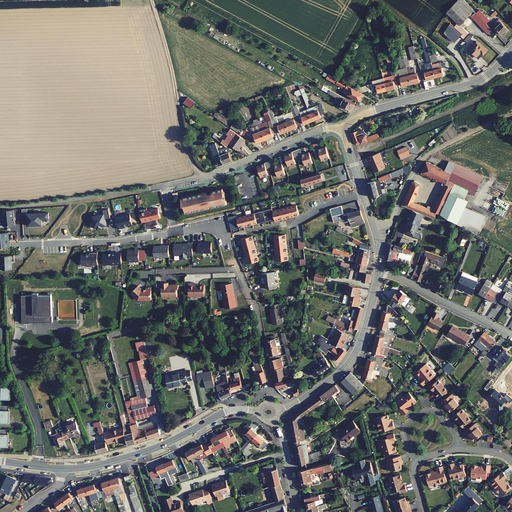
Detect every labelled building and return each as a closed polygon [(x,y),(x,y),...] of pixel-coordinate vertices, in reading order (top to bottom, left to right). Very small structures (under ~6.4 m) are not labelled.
[(467,0),(453,0),(447,7),(456,16),(453,19),(457,24),(456,25),(464,33),(468,29),(460,21),(471,12),(488,30),(492,26),(486,20),(476,9),(467,0)] [(481,5),(476,9),(486,20),(492,16),(481,5)] [(509,26),(500,15),(494,21),(503,31),(509,26)] [(427,49),(425,37),(421,38),(427,63),(424,64),(426,69),(420,71),(422,81),(434,77),(431,65),(431,62),(430,59),(427,49)] [(482,37),(474,45),(476,47),(474,49),(477,52),(479,50),(482,52),(484,50),(485,52),(487,50),(488,50),(492,46),(482,37)] [(408,47),(411,60),(417,58),(415,49),(414,45),(408,47)] [(406,52),(404,52),(404,56),(407,67),(412,66),(410,60),(408,60),(406,52)] [(407,67),(404,56),(398,57),(401,69),(407,67)] [(384,77),(387,89),(395,87),(395,85),(399,84),(396,72),(392,59),(388,60),(392,75),(384,77)] [(431,65),(434,77),(443,75),(441,67),(444,67),(443,62),(431,65)] [(407,67),(411,83),(420,81),(416,67),(412,68),(412,66),(407,67)] [(403,83),(403,85),(411,83),(407,67),(401,69),(398,69),(399,71),(396,72),(399,84),(403,83)] [(377,92),(386,89),(383,77),(372,80),(373,82),(353,87),(361,91),(368,89),(368,91),(377,89),(377,92)] [(346,94),(359,101),(363,93),(361,92),(354,88),(337,79),(335,83),(348,90),(346,94)] [(304,88),(299,85),(307,106),(311,105),(304,88)] [(349,110),(351,111),(354,104),(331,91),(329,90),(328,93),(342,101),(338,108),(347,112),(349,110)] [(187,96),(183,102),(191,108),(195,102),(187,96)] [(313,121),(309,109),(300,112),(297,105),(294,106),(295,109),(300,123),(304,121),(305,124),(313,121)] [(321,105),(309,109),(313,121),(321,117),(321,115),(324,114),(321,105)] [(292,110),(291,110),(292,112),(283,115),(289,130),(297,127),(296,124),(300,123),(295,109),(292,110)] [(271,119),(272,120),(276,132),(280,131),(281,133),(289,130),(283,115),(277,117),(277,116),(274,117),(271,119)] [(268,122),(260,125),(261,126),(266,139),(275,136),(273,133),(276,132),(272,120),(268,122)] [(244,133),(234,125),(232,128),(242,136),(244,133)] [(256,128),(252,129),(257,143),(266,139),(261,126),(256,128)] [(239,151),(246,141),(231,130),(229,134),(230,135),(226,141),(223,139),(222,140),(220,143),(225,148),(226,147),(230,144),(239,151)] [(362,130),(351,134),(355,143),(356,142),(356,144),(368,140),(379,136),(377,132),(368,135),(362,130)] [(244,133),(242,136),(250,142),(252,139),(247,135),(249,133),(246,131),(244,133)] [(214,134),(212,136),(220,143),(222,140),(214,134)] [(215,143),(208,146),(216,167),(233,160),(230,151),(220,155),(218,151),(215,143)] [(334,156),(331,144),(323,146),(323,145),(319,146),(321,155),(325,154),(326,158),(334,156)] [(307,151),(305,145),(297,148),(297,149),(289,151),(293,162),(300,160),(299,157),(308,155),(310,163),(317,160),(314,149),(307,151)] [(225,148),(218,151),(220,155),(230,151),(232,151),(226,147),(225,148)] [(406,147),(397,151),(401,159),(410,155),(406,147)] [(385,156),(382,150),(370,155),(373,161),(374,162),(374,161),(376,164),(375,165),(377,170),(387,165),(388,164),(385,157),(385,156)] [(279,163),(278,157),(269,159),(269,160),(262,162),(265,174),(273,172),(272,169),(280,167),(282,174),(290,172),(287,160),(279,163)] [(445,170),(427,161),(422,172),(446,184),(451,172),(445,170)] [(483,177),(450,161),(445,170),(451,172),(446,184),(444,188),(451,191),(440,214),(476,235),(485,215),(466,206),(469,200),(465,199),(468,193),(474,196),(483,177)] [(408,165),(385,174),(386,179),(408,171),(410,172),(417,162),(408,165)] [(326,170),(292,180),(293,187),(327,176),(326,170)] [(378,178),(370,181),(375,195),(391,190),(390,185),(385,187),(384,180),(386,179),(385,174),(378,177),(378,178)] [(403,205),(411,209),(414,202),(421,184),(415,181),(413,182),(411,183),(403,205)] [(228,194),(226,186),(215,188),(216,190),(211,191),(210,189),(185,194),(187,203),(188,202),(190,210),(231,201),(229,194),(228,194)] [(451,191),(444,188),(437,201),(436,200),(434,204),(435,205),(434,207),(432,207),(431,209),(418,203),(415,210),(425,214),(435,219),(439,213),(440,214),(451,191)] [(303,211),(301,202),(292,204),(293,205),(293,207),(295,213),(303,211)] [(293,205),(292,204),(285,206),(285,207),(285,209),(287,215),(291,214),(295,213),(293,207),(293,205)] [(345,210),(343,204),(332,208),(334,214),(345,210)] [(276,208),(276,205),(267,207),(268,210),(268,212),(270,218),(279,216),(277,210),(277,208),(276,208)] [(285,207),(285,206),(276,208),(277,208),(277,210),(279,216),(279,217),(283,216),(287,215),(285,209),(285,207)] [(268,210),(267,207),(258,209),(259,212),(259,214),(261,220),(265,219),(270,218),(268,212),(268,210)] [(110,218),(108,208),(103,210),(103,213),(98,214),(94,212),(92,217),(93,218),(92,218),(93,223),(94,223),(95,227),(97,227),(98,229),(102,228),(102,226),(107,225),(105,219),(110,218)] [(140,212),(143,223),(161,219),(159,208),(140,212)] [(259,212),(258,209),(249,212),(250,214),(250,216),(252,222),(259,221),(261,220),(259,214),(259,212)] [(412,209),(405,226),(408,227),(405,234),(415,238),(425,214),(415,210),(412,209)] [(13,210),(2,210),(3,226),(14,225),(13,210)] [(346,214),(345,210),(334,214),(336,222),(344,220),(345,222),(350,220),(352,226),(365,222),(361,210),(346,214)] [(49,212),(27,213),(27,215),(28,226),(43,225),(42,219),(50,218),(49,212)] [(250,214),(249,212),(240,214),(241,215),(241,216),(241,218),(242,220),(243,225),(250,223),(252,222),(250,216),(250,214)] [(132,224),(130,213),(115,216),(118,228),(125,226),(132,224)] [(396,225),(402,226),(401,231),(402,232),(406,218),(398,216),(396,225)] [(9,240),(9,232),(0,232),(0,247),(9,247),(8,240),(9,240)] [(456,243),(463,246),(468,235),(461,232),(456,243)] [(287,243),(286,234),(275,235),(276,244),(287,243)] [(255,244),(253,236),(241,239),(243,247),(255,244)] [(351,249),(351,253),(370,257),(371,250),(369,249),(370,246),(355,238),(354,241),(361,245),(359,251),(351,249)] [(409,241),(403,239),(400,246),(405,247),(406,248),(407,248),(409,241)] [(203,241),(199,241),(199,252),(212,252),(212,242),(203,242),(203,241)] [(193,256),(193,243),(188,243),(188,245),(186,245),(186,244),(174,244),(175,256),(181,256),(181,260),(187,260),(187,256),(193,256)] [(288,251),(287,243),(276,244),(277,253),(288,251)] [(255,245),(255,244),(243,247),(245,255),(257,252),(255,245)] [(413,249),(389,244),(386,260),(399,263),(399,260),(397,260),(399,252),(412,254),(413,249)] [(169,257),(169,245),(164,245),(164,246),(154,247),(154,257),(169,257)] [(351,253),(334,247),(333,251),(350,256),(351,253)] [(139,261),(139,250),(135,250),(128,251),(128,261),(139,261)] [(447,259),(427,250),(424,251),(420,261),(423,263),(421,268),(418,266),(414,277),(417,278),(417,279),(422,281),(427,269),(429,270),(431,265),(430,265),(431,261),(443,267),(447,259)] [(289,260),(288,251),(277,253),(278,261),(289,260)] [(258,254),(257,252),(245,255),(248,264),(259,261),(258,254)] [(98,265),(97,253),(89,253),(90,254),(81,254),(81,266),(86,265),(86,266),(91,266),(91,265),(98,265)] [(122,264),(122,254),(118,254),(117,253),(112,253),(112,254),(104,254),(104,264),(112,264),(112,265),(117,265),(117,264),(122,264)] [(370,257),(351,253),(350,256),(357,258),(357,261),(368,264),(370,257)] [(14,260),(13,256),(0,256),(0,265),(0,270),(11,270),(11,260),(14,260)] [(368,264),(357,261),(356,264),(342,261),(341,265),(364,270),(367,270),(368,264)] [(357,270),(355,277),(362,278),(362,280),(371,282),(372,273),(364,271),(364,270),(358,269),(358,270),(357,270)] [(330,273),(317,270),(314,279),(325,282),(326,276),(329,277),(330,273)] [(475,274),(465,270),(462,278),(464,279),(461,286),(471,291),(471,292),(474,294),(478,285),(480,280),(474,277),(475,274)] [(274,271),(263,273),(264,286),(268,285),(268,289),(276,288),(274,271)] [(443,283),(432,276),(428,282),(440,289),(443,283)] [(486,283),(480,280),(478,285),(483,289),(482,291),(488,295),(495,283),(496,281),(490,278),(486,283)] [(169,283),(162,283),(163,297),(177,297),(177,289),(178,289),(178,284),(172,284),(172,285),(169,285),(169,283)] [(196,283),(189,283),(189,296),(205,295),(204,285),(196,285),(196,283)] [(233,283),(221,285),(226,309),(238,306),(236,297),(235,296),(234,294),(235,293),(233,283)] [(362,285),(351,283),(349,291),(363,295),(363,291),(361,290),(362,285)] [(495,283),(488,295),(495,299),(497,295),(500,297),(503,291),(500,289),(502,286),(495,283)] [(511,288),(507,285),(503,291),(500,297),(510,303),(511,299),(511,288)] [(152,300),(152,287),(146,288),(147,290),(143,290),(139,286),(131,293),(139,300),(152,300)] [(346,300),(360,304),(361,303),(363,295),(349,291),(348,291),(346,300)] [(393,299),(391,303),(395,305),(393,307),(395,309),(398,312),(406,297),(407,298),(408,296),(400,291),(397,295),(396,294),(394,295),(393,298),(393,299)] [(33,295),(21,296),(22,323),(53,322),(52,294),(39,295),(39,293),(33,293),(33,295)] [(280,302),(272,303),(273,308),(271,308),(273,323),(283,322),(280,302)] [(350,327),(355,329),(356,325),(361,327),(367,305),(361,303),(360,304),(359,307),(356,317),(353,316),(351,321),(348,320),(332,313),(330,318),(338,321),(350,327)] [(383,310),(380,319),(388,321),(390,312),(392,313),(395,316),(399,313),(398,312),(395,309),(388,305),(386,311),(383,310)] [(350,313),(348,320),(351,321),(353,316),(356,317),(359,307),(356,306),(353,314),(350,313)] [(438,309),(431,322),(442,328),(447,319),(441,316),(443,312),(438,309)] [(381,328),(380,331),(392,335),(393,332),(386,330),(388,321),(380,319),(378,327),(381,328)] [(338,321),(336,324),(341,326),(349,330),(350,327),(338,321)] [(455,324),(450,333),(468,342),(472,334),(469,332),(469,331),(455,324)] [(341,326),(337,339),(347,345),(352,331),(349,330),(341,326)] [(485,330),(478,340),(481,343),(489,333),(485,330)] [(376,334),(373,343),(385,346),(388,338),(391,338),(392,335),(380,331),(379,335),(376,334)] [(330,335),(325,333),(320,341),(325,343),(330,335)] [(498,340),(489,333),(481,343),(488,348),(486,351),(488,353),(498,340)] [(277,334),(269,335),(271,346),(280,344),(277,334)] [(344,349),(347,345),(337,339),(330,335),(325,343),(323,346),(330,353),(333,349),(335,350),(339,345),(344,349)] [(153,357),(149,340),(141,342),(143,350),(144,350),(146,359),(153,357)] [(385,346),(373,343),(371,351),(374,352),(373,356),(379,357),(382,358),(384,349),(397,353),(397,350),(385,346)] [(282,355),(280,344),(271,346),(273,356),(282,355)] [(502,362),(499,366),(502,368),(511,354),(511,351),(508,349),(509,347),(505,344),(498,353),(504,357),(501,361),(502,362)] [(340,356),(345,360),(353,348),(347,345),(344,349),(339,345),(335,350),(341,354),(340,356)] [(256,373),(259,382),(266,380),(263,370),(256,352),(250,354),(254,365),(251,366),(253,374),(256,373)] [(326,360),(315,367),(319,372),(323,370),(334,363),(327,353),(323,356),(326,360)] [(373,356),(371,355),(370,359),(367,358),(364,367),(383,372),(384,368),(377,366),(379,357),(373,356)] [(286,358),(286,356),(273,357),(276,367),(285,365),(286,365),(285,358),(286,358)] [(134,362),(143,398),(143,401),(150,400),(149,397),(155,395),(146,359),(134,362)] [(427,363),(417,371),(420,375),(422,377),(420,379),(424,384),(436,375),(427,363)] [(287,373),(285,365),(276,367),(278,378),(294,375),(293,372),(287,373)] [(383,372),(364,367),(362,375),(365,376),(364,380),(371,382),(372,378),(370,377),(371,373),(373,373),(382,375),(383,372)] [(176,373),(171,374),(174,386),(192,382),(191,379),(196,378),(194,370),(176,374),(176,373)] [(207,380),(209,387),(218,385),(214,370),(200,373),(201,381),(207,380)] [(342,382),(355,395),(364,386),(351,373),(342,382)] [(218,396),(221,401),(234,394),(231,377),(230,375),(227,376),(229,387),(224,390),(222,383),(219,384),(221,392),(221,394),(218,396)] [(233,382),(235,388),(245,384),(242,375),(236,377),(237,380),(233,382)] [(299,376),(279,380),(280,386),(297,383),(298,387),(296,388),(298,393),(303,392),(302,387),(300,381),(299,376)] [(308,379),(300,381),(302,387),(311,385),(309,379),(308,379)] [(448,390),(439,379),(431,386),(435,391),(434,392),(439,398),(448,390)] [(323,393),(310,402),(314,408),(341,388),(337,383),(323,393)] [(0,400),(11,400),(12,384),(1,384),(0,400)] [(411,389),(399,399),(403,404),(401,406),(406,412),(411,407),(409,405),(414,401),(414,402),(419,399),(411,389)] [(453,393),(443,402),(446,406),(448,405),(452,411),(460,404),(455,398),(456,397),(453,393)] [(129,405),(131,411),(151,405),(150,400),(143,401),(129,405)] [(299,411),(304,416),(314,408),(310,402),(299,411)] [(0,422),(10,423),(10,405),(0,404),(0,422)] [(151,406),(151,405),(131,411),(136,432),(139,443),(164,433),(157,423),(143,428),(140,418),(157,414),(151,406)] [(158,405),(151,406),(157,414),(157,416),(157,423),(164,433),(158,405)] [(473,419),(464,407),(454,415),(459,421),(460,420),(464,426),(473,419)] [(390,414),(378,417),(381,432),(397,428),(395,421),(392,422),(392,418),(391,419),(390,414)] [(293,418),(297,440),(308,438),(306,427),(301,426),(300,419),(300,417),(296,415),(293,418)] [(56,418),(48,421),(51,427),(59,424),(56,418)] [(76,419),(70,422),(74,433),(79,431),(76,419)] [(341,432),(348,441),(359,433),(364,430),(355,420),(341,432)] [(478,420),(467,429),(470,433),(472,432),(476,438),(485,431),(480,425),(480,424),(478,420)] [(93,427),(97,427),(99,434),(102,434),(100,421),(93,422),(93,427)] [(130,424),(127,425),(127,427),(130,439),(132,445),(139,443),(136,432),(133,433),(130,424)] [(224,432),(220,434),(227,447),(230,446),(230,444),(230,443),(233,441),(234,442),(238,440),(235,435),(231,426),(223,430),(224,432)] [(62,430),(59,431),(63,443),(68,441),(66,436),(72,434),(70,427),(62,430)] [(127,427),(108,432),(111,444),(130,439),(127,427)] [(245,438),(251,444),(254,440),(260,435),(253,429),(252,431),(249,428),(244,433),(248,436),(245,438)] [(0,444),(9,445),(9,430),(0,429),(0,444)] [(106,438),(98,440),(101,452),(111,449),(106,431),(104,431),(106,438)] [(348,441),(349,442),(353,438),(355,438),(356,437),(356,435),(359,433),(348,441)] [(389,437),(382,439),(387,454),(399,451),(397,446),(396,446),(395,440),(397,440),(396,433),(389,435),(389,437)] [(227,447),(220,434),(212,438),(213,440),(209,442),(214,452),(223,447),(229,458),(232,457),(227,447)] [(254,440),(264,449),(269,444),(260,435),(254,440)] [(297,440),(301,465),(325,457),(329,455),(325,448),(322,450),(311,453),(308,441),(312,440),(311,436),(308,438),(297,440)] [(202,444),(195,447),(207,471),(208,473),(210,472),(209,470),(203,457),(214,452),(209,442),(203,445),(202,444)] [(202,468),(204,473),(207,471),(195,447),(187,452),(190,458),(191,457),(194,462),(197,460),(201,468),(202,468)] [(402,455),(389,459),(390,463),(391,463),(394,471),(404,468),(402,461),(404,461),(402,455)] [(367,463),(366,458),(359,460),(360,465),(354,466),(358,478),(362,477),(363,481),(368,479),(370,484),(378,482),(372,461),(367,463)] [(173,460),(165,463),(174,486),(177,486),(172,473),(178,472),(173,460)] [(456,460),(449,462),(453,477),(468,473),(464,461),(460,462),(460,461),(456,462),(456,460)] [(479,463),(474,462),(473,474),(488,476),(489,469),(491,470),(492,462),(485,461),(485,464),(479,464),(479,463)] [(168,478),(171,487),(174,486),(165,463),(157,466),(159,471),(150,474),(153,481),(161,477),(161,476),(165,475),(167,479),(168,478)] [(444,463),(438,465),(439,468),(427,471),(431,483),(435,482),(441,481),(441,480),(449,478),(444,463)] [(302,469),(305,484),(315,482),(313,472),(320,470),(320,469),(326,468),(325,464),(302,469)] [(270,486),(273,485),(283,483),(279,467),(265,471),(268,483),(269,483),(270,486)] [(509,475),(504,469),(492,479),(497,486),(500,491),(501,490),(503,494),(511,486),(511,484),(506,477),(509,475)] [(10,470),(4,480),(7,481),(5,485),(8,487),(9,488),(17,475),(10,470)] [(39,472),(37,479),(51,481),(54,479),(55,474),(39,472)] [(122,473),(114,476),(117,485),(125,482),(122,473)] [(402,474),(390,477),(394,492),(401,490),(402,493),(409,491),(407,484),(404,485),(403,479),(404,479),(402,474)] [(106,480),(104,481),(107,493),(110,492),(108,488),(117,485),(114,476),(106,478),(106,480)] [(98,479),(89,481),(92,488),(100,486),(103,495),(107,493),(104,481),(99,483),(98,479)] [(226,480),(218,483),(212,485),(216,496),(221,495),(230,492),(226,480)] [(89,481),(82,483),(84,490),(92,488),(89,481)] [(273,485),(277,500),(287,497),(283,483),(273,485)] [(74,486),(67,491),(71,497),(79,492),(74,486)] [(9,488),(8,487),(5,492),(11,496),(15,491),(9,488)] [(190,495),(193,505),(207,500),(207,502),(212,500),(210,492),(204,493),(203,490),(190,495)] [(67,491),(60,496),(61,498),(58,501),(62,506),(66,504),(64,502),(71,497),(67,491)] [(308,496),(310,506),(325,503),(324,497),(322,497),(321,493),(308,496)] [(377,511),(386,510),(381,494),(371,497),(372,504),(374,503),(375,511),(377,511)] [(474,495),(459,511),(470,511),(481,502),(474,495)] [(398,508),(398,511),(399,511),(412,508),(411,503),(409,503),(407,496),(397,499),(399,507),(398,508)] [(165,499),(168,511),(182,511),(185,511),(182,502),(175,504),(172,497),(165,499)] [(240,511),(267,511),(284,507),(286,511),(290,511),(291,511),(287,497),(277,500),(265,504),(261,505),(240,511)] [(53,501),(46,506),(50,511),(57,507),(60,511),(64,511),(65,511),(62,506),(58,501),(55,503),(53,501)] [(79,502),(76,504),(80,510),(81,511),(84,509),(79,502)] [(310,506),(311,511),(317,511),(320,511),(324,511),(325,510),(324,507),(329,506),(329,502),(325,503),(310,506)]
